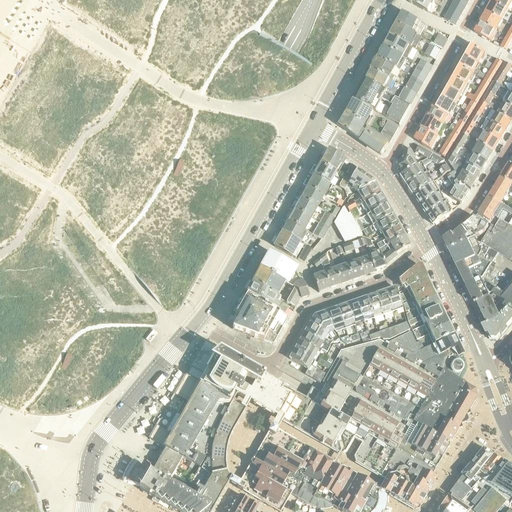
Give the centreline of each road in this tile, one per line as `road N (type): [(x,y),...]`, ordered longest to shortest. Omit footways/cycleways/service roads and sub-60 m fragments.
road 1 (residential): [(195,327),(258,363),(274,362),(310,307),(383,281),(426,243)]
road 2 (tertiary): [(195,327),(311,123)]
road 3 (residential): [(380,172),(478,0)]
road 4 (tertiary): [(86,484),(98,441),(195,327)]
road 5 (tertiary): [(311,123),(378,0)]
road 6 (tertiary): [(486,368),(426,243)]
road 7 (residential): [(511,139),(470,209),(426,243)]
